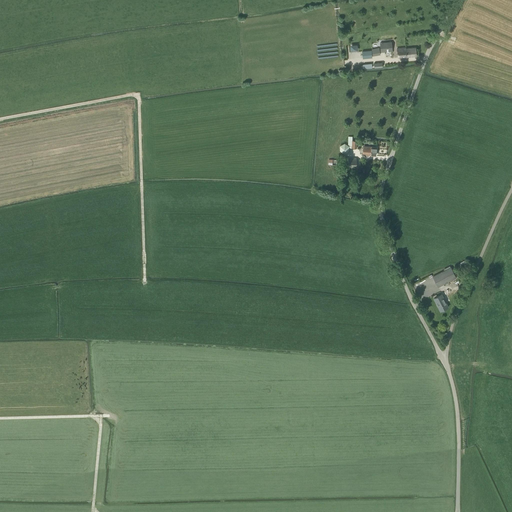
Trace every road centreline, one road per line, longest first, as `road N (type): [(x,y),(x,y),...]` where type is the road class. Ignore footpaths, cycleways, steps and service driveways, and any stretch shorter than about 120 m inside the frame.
road 1 (unclassified): [(444,360),(391,253),(380,207),(407,110),(456,0)]
road 2 (track): [(0,120),(138,96),(144,282)]
road 3 (unclassified): [(444,360),(456,311),(511,187)]
road 4 (unclassified): [(458,511),(457,411),(444,360)]
